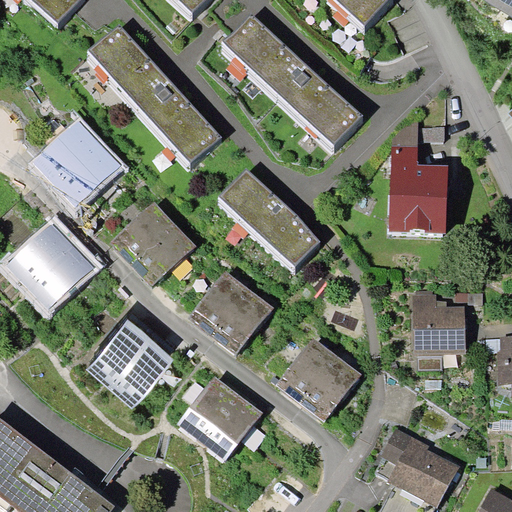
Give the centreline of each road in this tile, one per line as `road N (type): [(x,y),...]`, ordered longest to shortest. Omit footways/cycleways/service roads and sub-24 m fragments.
road 1 (residential): [(351,470),(374,430),(367,301),(354,269),(310,212),(380,123),(450,66)]
road 2 (residential): [(351,470),(142,301),(0,149)]
road 3 (trunk): [(0,77),(196,0)]
road 4 (residential): [(131,511),(138,502),(0,388)]
road 5 (residential): [(450,66),(511,181)]
